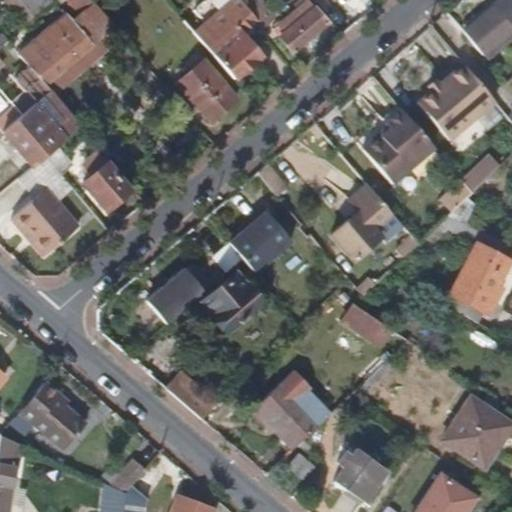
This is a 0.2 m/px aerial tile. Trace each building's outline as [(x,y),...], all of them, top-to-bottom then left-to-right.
[(110,46),(102,37),(114,27),(91,0),(71,0),(93,26),(84,33),(69,15),(21,56),(46,85),(79,57),(86,66),(110,46)] [(44,3),(41,0),(22,0),(33,13),(44,3)] [(262,56),(248,40),(259,30),(255,25),(260,21),(245,4),(241,0),(233,0),(195,33),(235,79),(262,56)] [(276,16),(265,3),(268,0),(249,0),(245,4),(260,21),(264,26),(276,16)] [(293,52),(328,23),(309,1),(295,13),(298,15),(301,20),(291,29),(281,37),(293,52)] [(485,56),(511,32),(511,3),(501,13),(495,6),(465,32),(485,56)] [(291,29),(301,20),(298,15),(287,24),(291,29)] [(490,61),(511,42),(511,32),(485,56),(490,61)] [(54,94),(86,66),(79,57),(46,85),(52,91),(54,94)] [(238,99),(206,61),(196,69),(193,64),(184,71),(188,76),(179,84),(211,122),(238,99)] [(495,103),(463,65),(440,85),(430,93),(417,104),(449,142),(495,103)] [(430,93),(440,85),(437,81),(427,89),(430,93)] [(59,148),(83,128),(54,94),(52,91),(24,116),(4,134),(49,186),(62,175),(48,158),(59,148)] [(24,116),(14,103),(4,112),(12,121),(1,131),(4,134),(24,116)] [(392,186),(434,150),(402,111),(385,125),(390,130),(380,138),(378,136),(362,150),(392,186)] [(62,175),(74,165),(59,148),(48,158),(62,175)] [(484,182),(504,162),(496,153),(474,171),(484,182)] [(129,190),(108,164),(84,184),(103,206),(112,198),(116,203),(122,204),(129,198),(129,190)] [(289,187),(270,165),(259,174),(278,196),(289,187)] [(484,182),(474,171),(460,182),(472,194),(484,182)] [(452,212),(468,198),(472,194),(460,182),(459,181),(440,198),(452,212)] [(393,215),(368,185),(350,201),(360,213),(332,236),(354,262),(382,238),(375,230),(393,215)] [(79,229),(48,192),(14,221),(23,232),(28,228),(50,254),(79,229)] [(107,211),(116,203),(112,198),(103,206),(107,211)] [(447,217),(469,227),(480,208),(468,198),(452,212),(447,217)] [(243,233),(230,244),(256,274),(292,242),(264,210),(249,222),(252,225),(243,233)] [(447,217),(425,239),(433,248),(452,231),(477,245),(484,233),(469,227),(447,217)] [(240,230),(243,233),(252,225),(249,222),(240,230)] [(50,254),(28,228),(23,232),(45,257),(50,254)] [(482,312),(509,262),(477,245),(450,295),(482,312)] [(164,288),(147,302),(167,325),(213,286),(197,267),(189,274),(186,269),(170,283),(172,285),(166,290),(164,288)] [(228,333),(260,306),(234,275),(202,302),(228,333)] [(364,296),(366,294),(375,286),(370,280),(359,290),(364,296)] [(353,306),(363,312),(373,302),(366,294),(364,296),(353,306)] [(381,345),(390,330),(363,312),(353,306),(343,321),(381,345)] [(369,379),(358,390),(364,396),(393,366),(388,361),(369,379)] [(290,449),(333,411),(295,368),(252,407),(290,449)] [(217,406),(182,372),(166,388),(202,420),(217,406)] [(77,437),(87,425),(58,401),(61,397),(45,383),(19,413),(59,447),(72,432),(77,437)] [(484,468),(511,424),(471,398),(443,441),(484,468)] [(348,399),(334,413),(345,420),(361,405),(348,399)] [(0,435),(11,423),(0,414),(0,435)] [(0,511),(8,511),(17,444),(0,436),(0,511)] [(381,489),(386,474),(370,461),(371,459),(359,450),(353,457),(349,454),(340,464),(345,468),(334,483),(346,493),(348,491),(364,504),(379,486),(381,489)] [(303,479),(314,467),(299,454),(289,467),(303,479)] [(65,482),(71,468),(55,461),(49,475),(65,482)] [(127,494),(146,471),(135,462),(113,488),(127,494)] [(461,511),(472,496),(439,474),(414,511),(461,511)] [(60,494),(65,482),(49,475),(44,488),(60,494)] [(215,511),(216,511),(185,499),(179,511),(215,511)]
